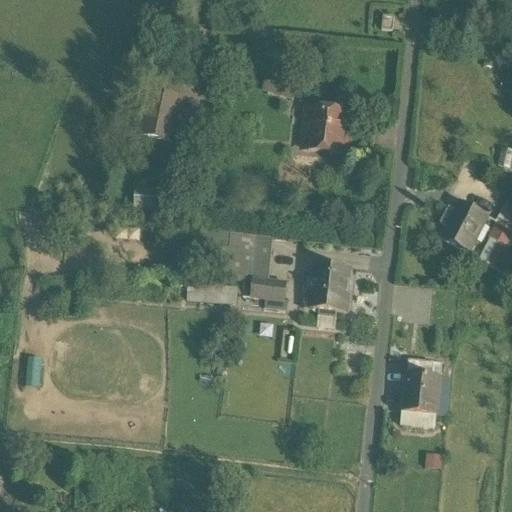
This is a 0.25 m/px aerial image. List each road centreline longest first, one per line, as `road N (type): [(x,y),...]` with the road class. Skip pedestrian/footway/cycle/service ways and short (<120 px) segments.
road 1 (residential): [(420,0),(365,511)]
road 2 (track): [(368,485),(0,440)]
road 3 (track): [(194,134),(207,0)]
